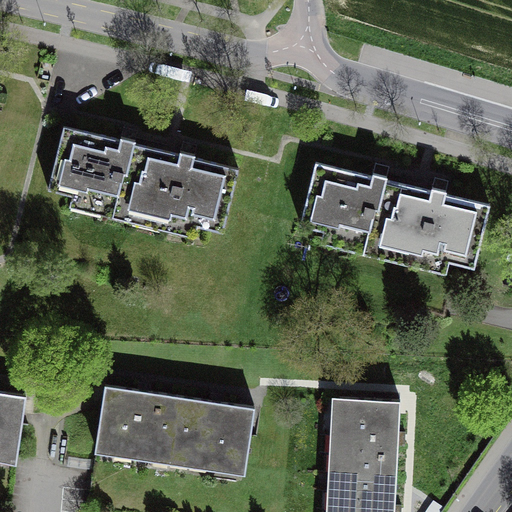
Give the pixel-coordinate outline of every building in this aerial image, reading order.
[(141,214),(157,149),(134,143),(135,139),(121,136),(120,140),(64,126),(49,188),(85,197),(84,200),(124,210),(125,205),(135,207),(134,213),(141,214)] [(222,230),(237,169),(193,158),(194,154),(180,151),(180,154),(157,149),(141,214),(153,217),(155,212),(165,214),(163,220),(184,225),(185,221),(222,230)] [(391,255),(406,190),(320,170),(305,235),(391,255)] [(485,277),(501,212),(406,190),(391,255),(485,277)] [(180,395),(105,384),(97,443),(171,455),(180,395)] [(0,451),(16,454),(25,395),(0,390),(0,451)] [(254,406),(180,395),(171,455),(245,465),(254,406)] [(400,399),(339,396),(335,471),(396,474),(400,399)] [(16,454),(0,451),(0,480),(12,482),(16,454)] [(394,511),(396,474),(335,471),(333,511),(394,511)] [(12,482),(0,480),(0,509),(8,511),(12,482)]
